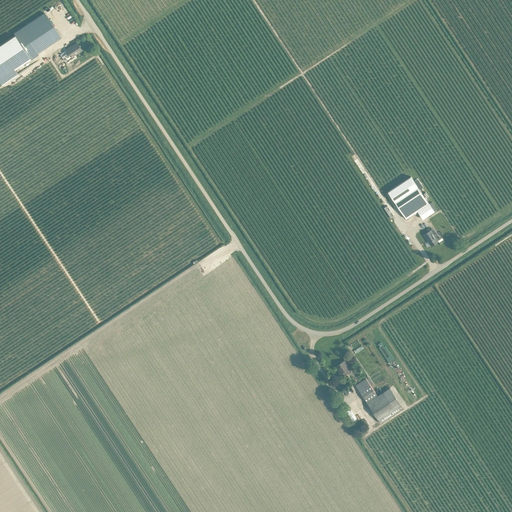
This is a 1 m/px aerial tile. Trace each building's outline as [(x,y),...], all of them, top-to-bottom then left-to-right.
[(44,13),(21,29),(13,33),(15,35),(30,59),(31,59),(38,54),(37,53),(61,38),(44,13)] [(71,16),(66,19),(72,27),(77,24),(71,16)] [(15,35),(0,45),(0,82),(1,85),(17,74),(14,69),(30,59),(15,35)] [(71,57),(81,51),(76,43),(66,50),(71,57)] [(388,191),(396,203),(418,188),(411,176),(388,191)] [(406,219),(418,211),(429,204),(418,188),(396,203),(406,219)] [(418,211),(423,219),(434,212),(429,204),(418,211)] [(431,246),(438,242),(431,231),(424,235),(431,246)] [(348,374),(352,371),(345,361),(347,359),(335,366),(340,374),(346,370),(348,374)] [(366,379),(355,385),(367,403),(377,396),(366,379)] [(390,388),(377,396),(367,403),(380,423),(403,408),(390,388)]
